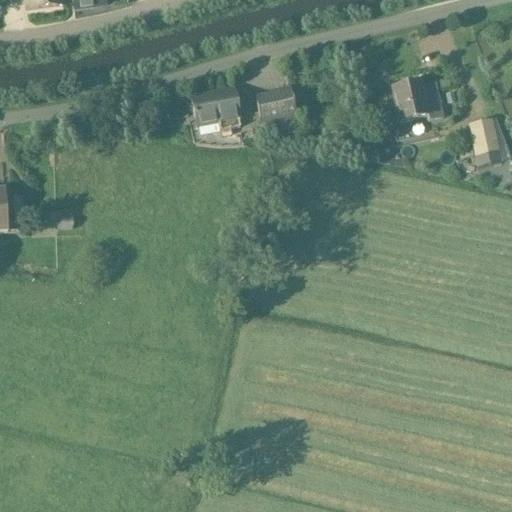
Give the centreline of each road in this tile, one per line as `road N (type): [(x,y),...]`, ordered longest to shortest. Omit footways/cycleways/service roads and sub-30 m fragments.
road 1 (unclassified): [(494,0),(250,57),(85,109),(0,119)]
road 2 (unclassified): [(0,42),(187,0)]
